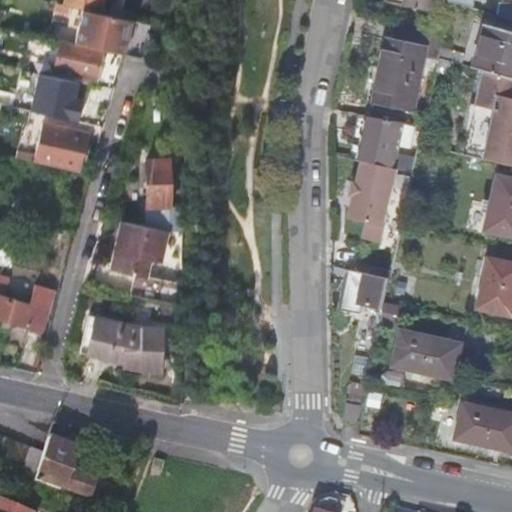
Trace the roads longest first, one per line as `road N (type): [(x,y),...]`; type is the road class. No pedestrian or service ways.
road 1 (residential): [(300,454),(307,401),(304,114),(329,0)]
road 2 (residential): [(164,77),(130,71),(41,400)]
road 3 (tertiary): [(41,400),(300,454)]
road 4 (tertiary): [(384,471),(511,498)]
